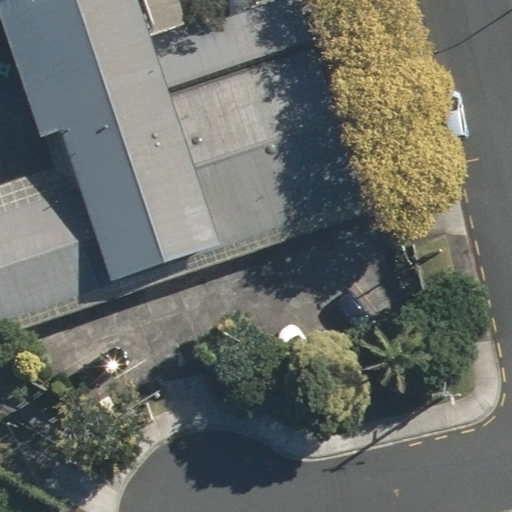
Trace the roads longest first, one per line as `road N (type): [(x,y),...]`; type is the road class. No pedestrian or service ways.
road 1 (residential): [(511,456),(227,511)]
road 2 (residential): [(461,0),(511,238)]
